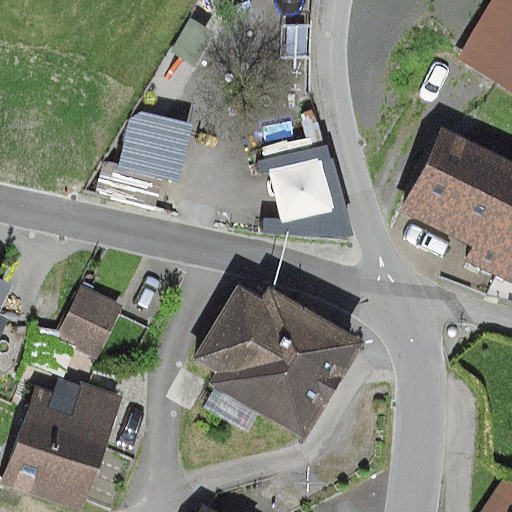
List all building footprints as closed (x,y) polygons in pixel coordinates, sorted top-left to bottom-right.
[(511,0),(486,0),(450,63),(511,98),(511,0)] [(326,133),(273,145),(287,201),(339,189),(326,133)] [(500,166),(431,133),(390,216),(454,247),(447,262),(511,292),(511,154),(507,152),(500,166)] [(156,181),(106,170),(99,197),(150,209),(156,181)] [(113,309),(71,290),(49,337),(91,356),(113,309)] [(244,303),(223,291),(181,363),(201,374),(195,385),(282,436),(336,345),(249,295),(244,303)] [(66,511),(104,402),(28,376),(0,458),(0,489),(65,511),(66,511)] [(511,511),(511,494),(500,486),(481,511),(511,511)]
